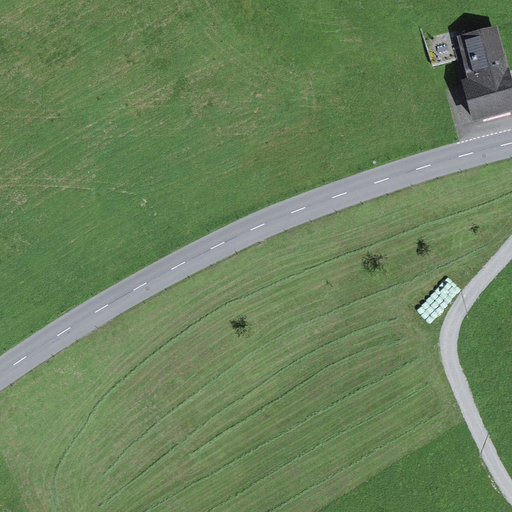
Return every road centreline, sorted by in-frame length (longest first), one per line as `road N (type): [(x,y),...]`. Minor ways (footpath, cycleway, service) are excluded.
road 1 (tertiary): [(0,376),(134,289),(245,232),(343,193),(511,143)]
road 2 (track): [(511,488),(485,454),(448,342),(463,302),(511,246)]
